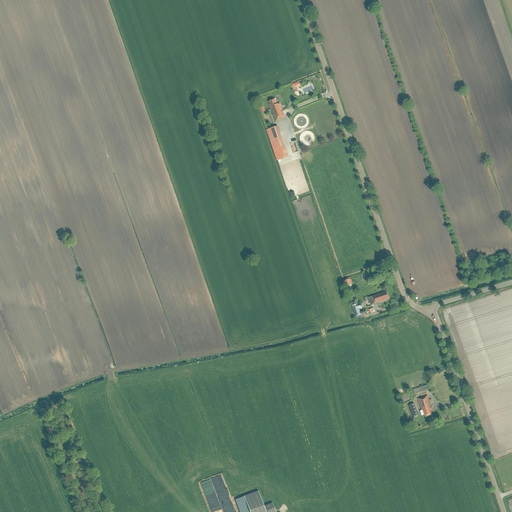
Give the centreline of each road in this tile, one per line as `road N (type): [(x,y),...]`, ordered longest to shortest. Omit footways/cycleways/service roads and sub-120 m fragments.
road 1 (tertiary): [(428,314),(401,288),(301,0)]
road 2 (tertiary): [(503,511),(450,355),(428,314)]
